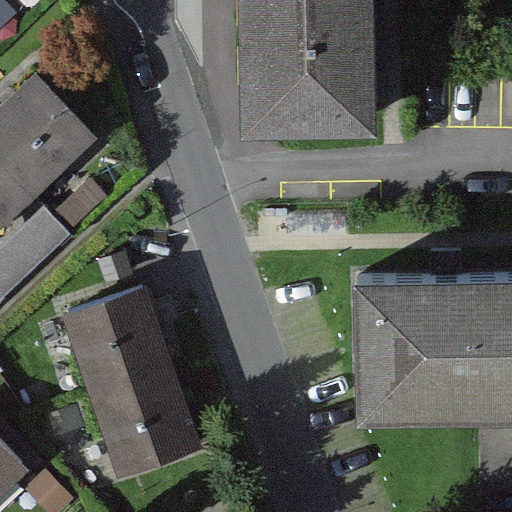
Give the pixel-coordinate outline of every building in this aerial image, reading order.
[(368,0),(244,0),(245,70),(247,137),(371,136),(368,0)] [(0,231),(106,134),(48,72),(0,116),(0,231)] [(0,302),(71,235),(44,207),(0,249),(0,302)] [(511,271),(360,276),(364,417),(511,412),(511,271)] [(201,451),(146,286),(70,311),(125,476),(201,451)] [(0,458),(19,441),(0,420),(0,458)]
